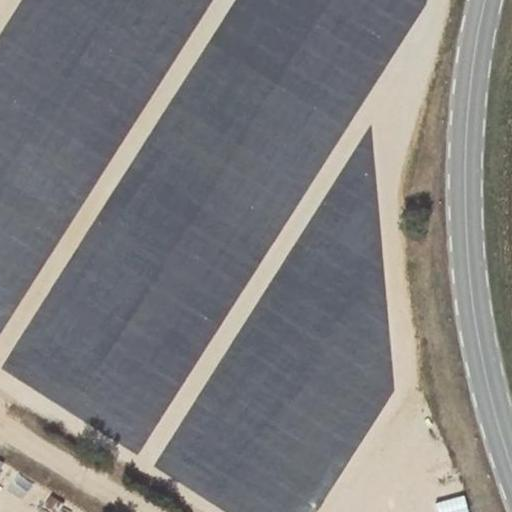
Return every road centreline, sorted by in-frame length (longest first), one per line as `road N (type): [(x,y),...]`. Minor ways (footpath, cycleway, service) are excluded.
road 1 (secondary): [(511,475),(474,331),(461,215),(465,95),(482,0)]
road 2 (track): [(147,511),(0,423)]
